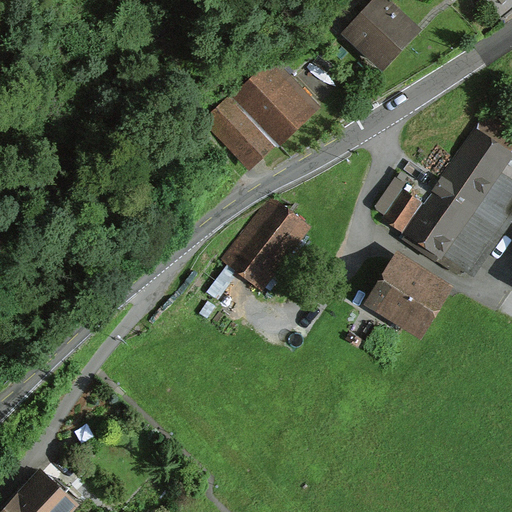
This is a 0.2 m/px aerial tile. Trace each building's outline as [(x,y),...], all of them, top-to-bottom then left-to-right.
[(422,29),(391,0),(354,0),(349,5),(360,15),(343,33),(383,71),(422,29)] [(325,107),(294,72),(290,76),(280,65),(240,101),(257,120),(279,144),(281,146),(325,107)] [(441,260),(446,254),(474,273),(511,219),(511,126),(491,112),(424,204),(406,191),(385,220),(441,260)] [(253,167),(279,144),(257,120),(231,143),(253,167)] [(311,229),(273,199),(225,259),(262,289),(311,229)] [(450,290),(394,256),(366,303),(421,337),(450,290)] [(3,511),(69,511),(77,504),(41,472),(3,511)]
